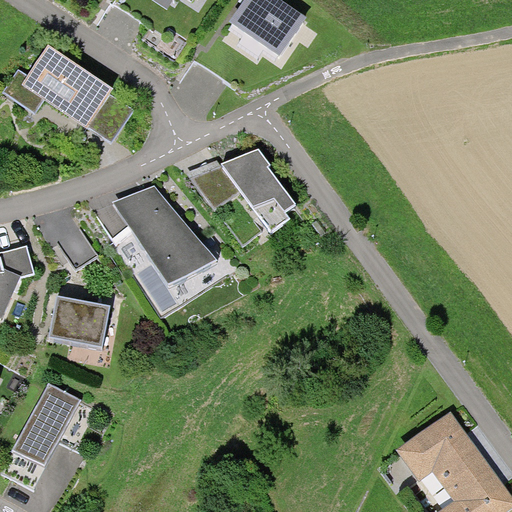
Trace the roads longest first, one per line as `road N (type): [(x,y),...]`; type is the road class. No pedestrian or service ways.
road 1 (residential): [(261,108),(511,467)]
road 2 (residential): [(178,152),(157,90),(140,71),(33,0)]
road 3 (residential): [(178,152),(65,194),(0,208)]
road 4 (track): [(511,32),(337,70)]
